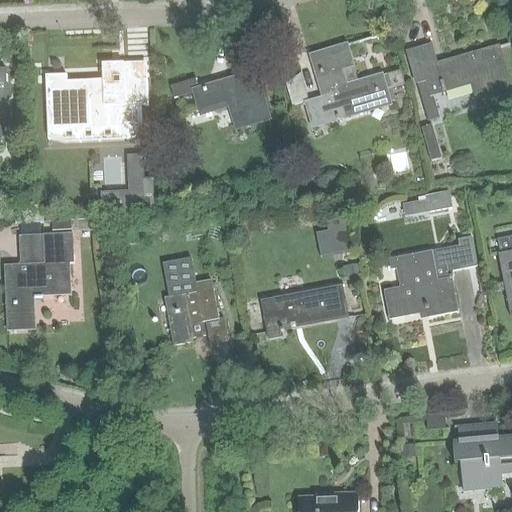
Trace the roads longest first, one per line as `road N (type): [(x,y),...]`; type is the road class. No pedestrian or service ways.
road 1 (residential): [(511,382),(186,426)]
road 2 (residential): [(0,21),(259,9),(289,0)]
road 3 (unclassified): [(43,511),(93,467),(109,416)]
